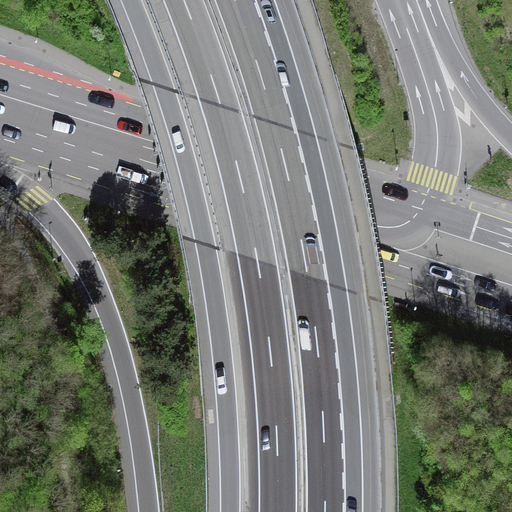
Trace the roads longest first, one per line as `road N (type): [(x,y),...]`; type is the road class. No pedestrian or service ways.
road 1 (motorway): [(131,0),(206,244),(221,340),(230,511)]
road 2 (motorway): [(183,0),(220,105),(257,260),(277,511)]
road 3 (motorway): [(324,511),(307,276),(274,123),(234,0)]
road 4 (secondary): [(412,237),(0,107)]
road 5 (motorway): [(0,167),(65,232),(92,277),(135,411),(148,511)]
road 6 (motorway): [(412,237),(437,133),(399,0)]
road 7 (motorway): [(511,138),(463,78),(417,0)]
